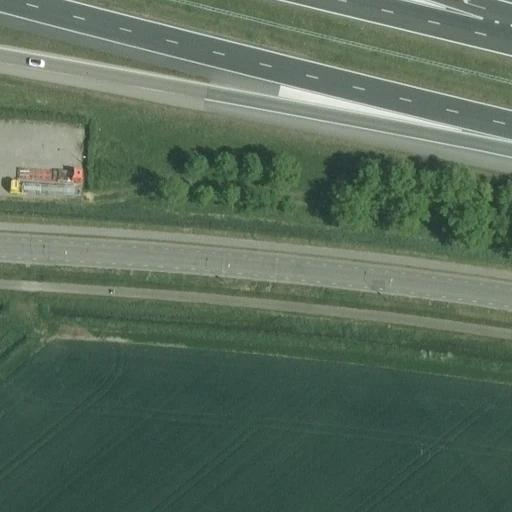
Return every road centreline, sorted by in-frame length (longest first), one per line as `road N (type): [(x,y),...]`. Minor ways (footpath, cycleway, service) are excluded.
road 1 (motorway): [(0,60),(392,125),(511,130)]
road 2 (unclassified): [(511,302),(228,267),(0,252)]
road 3 (motorway): [(14,0),(511,126)]
road 4 (motorway): [(495,34),(358,0)]
